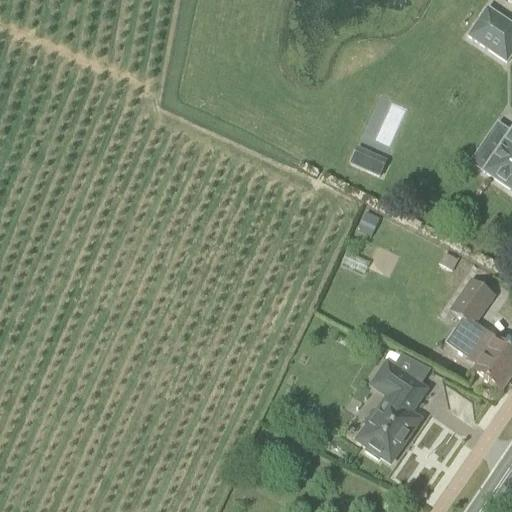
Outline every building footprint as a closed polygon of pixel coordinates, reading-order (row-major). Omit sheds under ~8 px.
[(511,33),(485,15),(464,46),(505,73),(511,61),(511,33)] [(511,193),(511,132),(483,174),(511,193)] [(356,149),(349,164),(379,178),(386,162),(356,149)] [(380,222),(366,215),(356,234),(371,241),(380,222)] [(463,321),(473,327),(492,299),(469,283),(451,312),(463,321)] [(501,393),(511,377),(511,353),(473,327),(463,321),(456,331),(468,340),(458,356),(477,369),(473,374),(501,393)] [(378,380),(379,381),(395,392),(388,402),(387,401),(377,416),(374,414),(365,427),(368,429),(358,444),(368,451),(365,454),(378,462),(380,459),(390,465),(419,423),(409,417),(425,393),(387,367),(378,380)]
